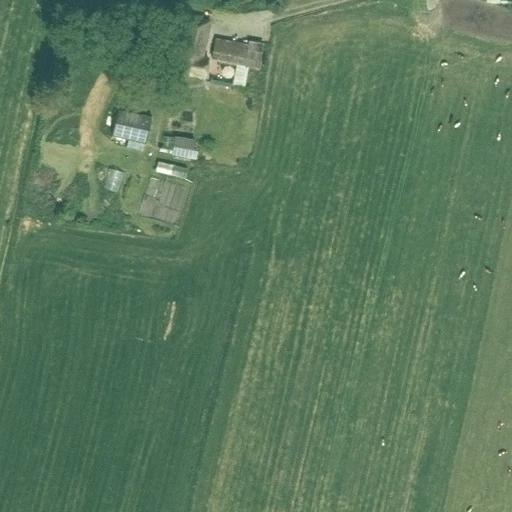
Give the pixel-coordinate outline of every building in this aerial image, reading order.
[(185,17),(174,71),(203,77),(207,58),(200,57),(208,22),(185,17)] [(211,60),(236,65),(233,86),(256,90),(259,70),(257,69),(262,44),(248,41),(248,44),(214,39),(211,60)] [(117,110),(111,136),(127,140),(128,140),(145,144),(151,117),(117,110)] [(193,140),(174,137),(171,155),(190,158),(193,140)] [(141,152),(143,143),(128,140),(127,140),(125,148),(141,152)]
